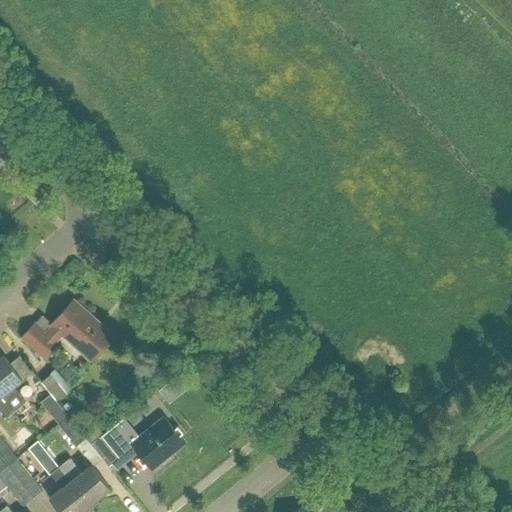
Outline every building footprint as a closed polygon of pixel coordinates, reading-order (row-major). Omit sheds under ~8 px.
[(113,335),(73,299),(44,332),(34,323),(22,336),(44,356),(57,342),(55,341),(62,333),(91,359),(113,335)] [(3,354),(0,355),(0,393),(13,410),(25,401),(13,385),(22,378),(3,354)] [(0,409),(6,416),(13,410),(0,393),(0,409)] [(41,401),(58,423),(69,415),(51,393),(41,401)] [(86,437),(69,415),(58,423),(76,445),(86,437)] [(123,418),(101,436),(116,455),(131,443),(151,469),(185,442),(164,415),(138,437),(123,418)] [(0,456),(7,465),(17,457),(0,435),(0,456)] [(101,436),(91,445),(108,466),(119,457),(101,436)] [(70,456),(58,466),(89,503),(110,487),(90,463),(81,471),(70,456)] [(17,457),(7,465),(33,498),(43,490),(17,457)] [(33,498),(7,465),(0,470),(0,476),(23,506),(33,498)] [(77,511),(89,503),(58,466),(50,472),(61,486),(49,496),(61,511),(77,511)]
